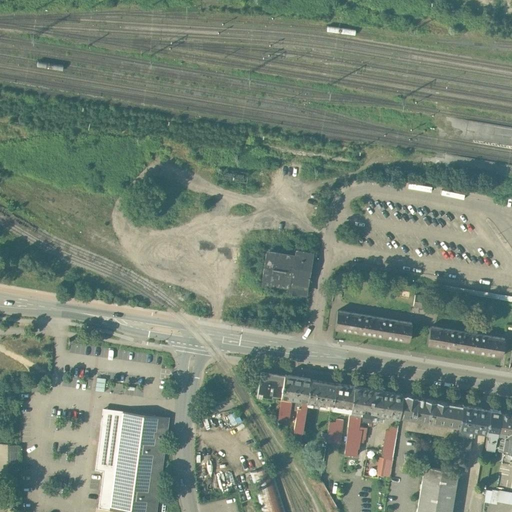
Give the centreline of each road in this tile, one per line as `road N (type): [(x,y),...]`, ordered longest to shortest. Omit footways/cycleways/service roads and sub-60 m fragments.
road 1 (secondary): [(511,386),(195,334)]
road 2 (track): [(36,191),(134,234),(162,238),(275,215),(311,225),(329,242)]
road 3 (secondary): [(195,334),(0,300)]
road 4 (track): [(290,165),(275,215),(190,183),(148,157)]
road 5 (residential): [(195,334),(182,434),(190,511)]
